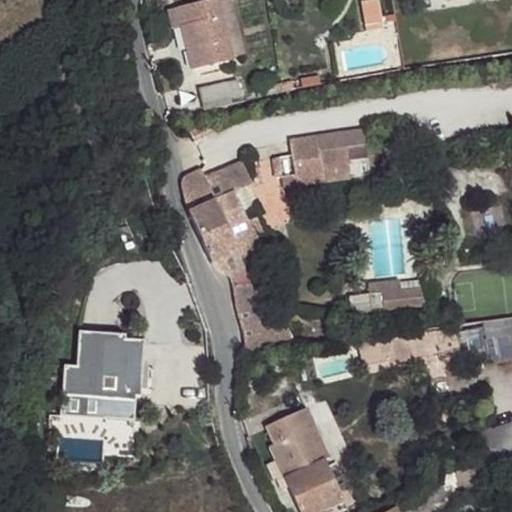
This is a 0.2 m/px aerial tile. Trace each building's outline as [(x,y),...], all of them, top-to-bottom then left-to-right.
[(175,12),(179,30),(190,73),(234,62),(234,59),(220,4),(219,1),(175,12)] [(381,24),(378,1),(361,4),(365,27),(381,24)] [(244,57),(230,2),(220,4),(234,59),(244,57)] [(169,32),(179,30),(175,12),(165,13),(169,32)] [(126,118),(131,153),(147,150),(132,47),(116,51),(127,118),(126,118)] [(322,87),(321,78),(303,82),(304,90),(322,87)] [(198,92),(201,106),(239,96),(236,84),(227,86),(227,85),(198,92)] [(295,92),(294,84),(284,86),(285,94),(295,92)] [(285,94),(284,86),(258,93),(260,101),(285,94)] [(241,104),(239,96),(201,106),(203,113),(241,104)] [(365,131),(293,143),(300,189),(352,181),(348,160),(369,157),(365,131)] [(250,156),(205,178),(217,202),(217,203),(236,194),(250,187),(263,181),(250,156)] [(202,172),(183,181),(186,194),(191,214),(217,202),(205,178),(202,172)] [(250,187),(236,194),(248,219),(258,214),(261,213),(250,187)] [(191,214),(215,265),(219,271),(229,275),(232,282),(236,293),(238,314),(246,332),(247,350),(296,344),(294,329),(265,333),(251,272),(243,255),(263,245),(257,233),(265,230),(258,214),(248,219),(236,194),(217,203),(217,202),(191,214)] [(421,282),(368,288),(371,314),(423,308),(421,282)] [(399,361),(402,372),(437,365),(427,334),(355,344),(359,368),(399,361)] [(128,343),(79,341),(77,376),(65,375),(62,425),(136,428),(137,406),(144,406),(144,397),(145,373),(146,349),(128,348),(128,343)] [(447,407),(441,417),(442,419),(445,422),(450,421),(456,412),(447,407)] [(284,476),(324,459),(329,456),(307,410),(264,427),(272,445),(268,447),(282,478),(284,476)] [(322,511),(343,503),(324,459),(284,476),(300,511),(322,511)] [(455,497),(441,476),(429,483),(433,490),(441,504),(455,497)] [(398,511),(428,511),(441,504),(433,490),(397,510),(398,511)]
